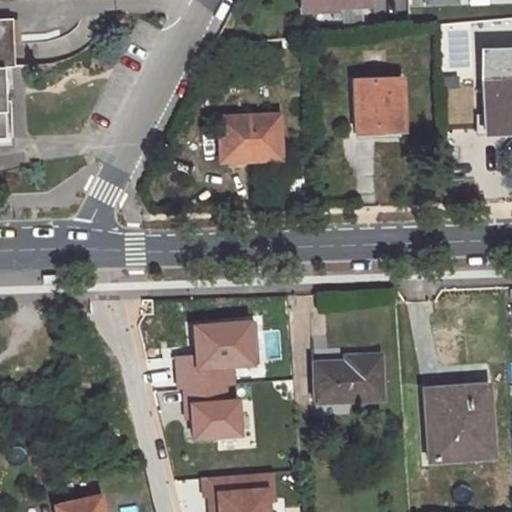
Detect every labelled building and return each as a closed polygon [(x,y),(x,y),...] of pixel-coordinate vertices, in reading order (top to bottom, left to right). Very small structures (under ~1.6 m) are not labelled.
[(304,0),(305,11),(363,7),(363,0),(304,0)] [(10,18),(0,18),(0,137),(3,137),(1,67),(12,67),(10,18)] [(511,53),(479,55),(481,128),(511,126),(511,53)] [(398,79),(351,81),(354,133),(400,130),(398,79)] [(277,115),(216,117),(218,160),(278,158),(277,115)] [(345,361),(314,362),(315,401),(382,398),(381,355),(345,356),(345,361)] [(486,385),(424,390),(429,461),(455,459),(455,452),(485,448),(481,407),(488,407),(486,385)] [(103,511),(100,495),(56,506),(56,511),(103,511)]
